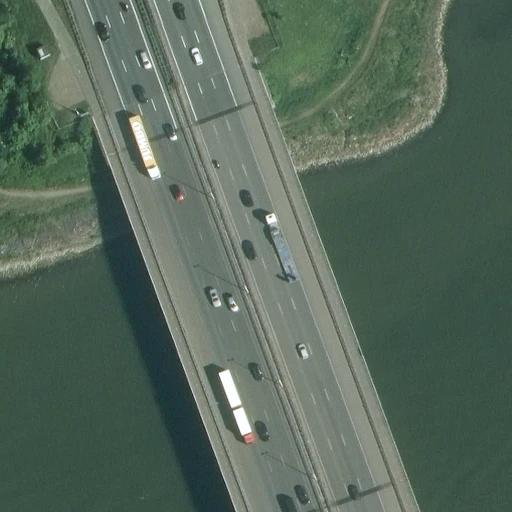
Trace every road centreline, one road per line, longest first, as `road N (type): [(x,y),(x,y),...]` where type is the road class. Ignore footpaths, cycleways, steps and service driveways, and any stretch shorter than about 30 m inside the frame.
road 1 (motorway): [(107,0),(294,511)]
road 2 (motorway): [(362,511),(176,0)]
